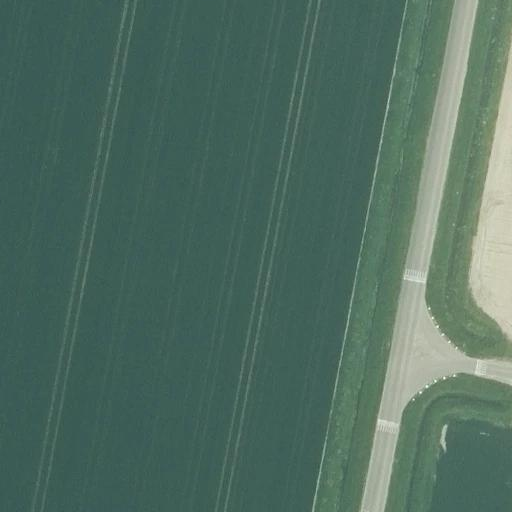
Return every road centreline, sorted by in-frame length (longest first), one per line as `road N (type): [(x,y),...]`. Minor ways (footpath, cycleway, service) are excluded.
road 1 (tertiary): [(402,350),(466,0)]
road 2 (tertiary): [(372,511),(402,350)]
